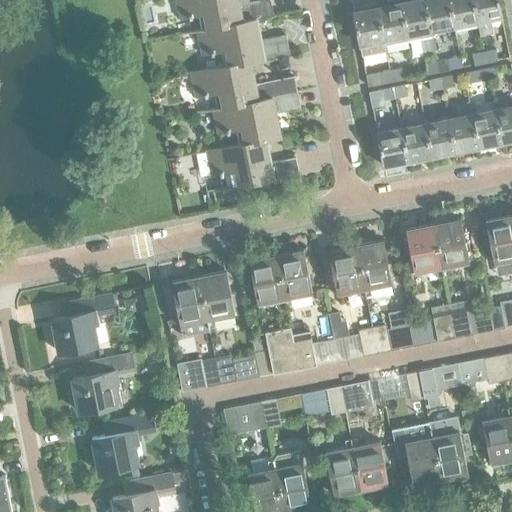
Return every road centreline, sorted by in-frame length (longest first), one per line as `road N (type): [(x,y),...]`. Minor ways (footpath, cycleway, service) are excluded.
road 1 (residential): [(215,511),(193,400),(511,337)]
road 2 (residential): [(0,276),(355,206)]
road 3 (residential): [(46,511),(0,276)]
road 4 (residential): [(355,206),(316,0)]
road 5 (residential): [(355,206),(511,175)]
